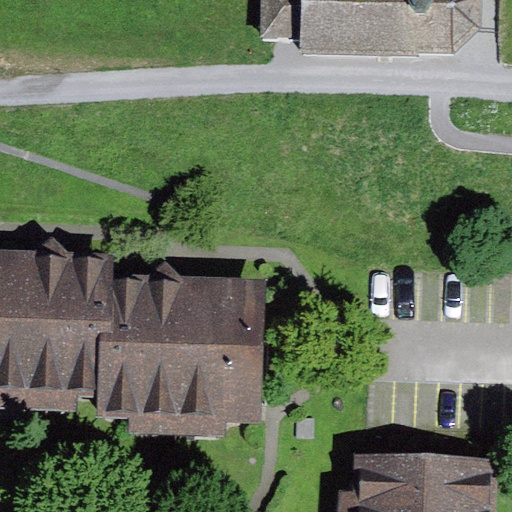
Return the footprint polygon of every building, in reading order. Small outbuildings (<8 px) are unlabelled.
[(259,0),(259,43),(300,44),(300,58),(419,60),(419,56),(456,56),(483,29),(483,0),(259,0)] [(35,256),(0,254),(0,413),(75,416),(76,399),(101,400),(104,279),(104,258),(70,257),(51,239),(35,256)] [(152,280),(104,279),(101,400),(101,418),(131,419),(131,438),(229,440),(230,428),(263,429),(267,282),(181,280),(166,266),(152,280)] [(316,420),(299,419),(298,439),(315,440),(316,420)] [(494,511),(496,462),(356,458),(356,490),(335,489),(334,511),(494,511)]
